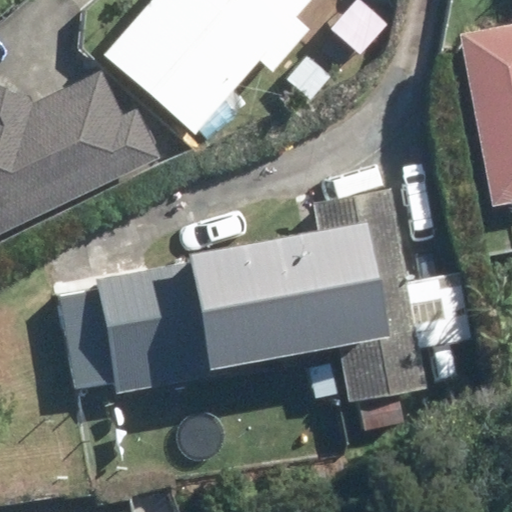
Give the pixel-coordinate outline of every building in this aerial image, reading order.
[(302,29),(289,17),(305,0),(144,0),(98,52),(188,132),(252,60),(264,72),(302,29)] [(511,21),(451,33),(483,204),(511,199),(511,21)] [(298,56),(280,78),(306,99),(324,79),(298,56)] [(0,231),(153,158),(129,108),(113,115),(93,70),(26,101),(23,95),(0,87),(0,231)] [(91,291),(53,297),(69,391),(331,344),(342,404),(421,391),(413,352),(467,343),(454,273),(403,281),(387,189),(305,204),(312,238),(89,279),(91,291)]
